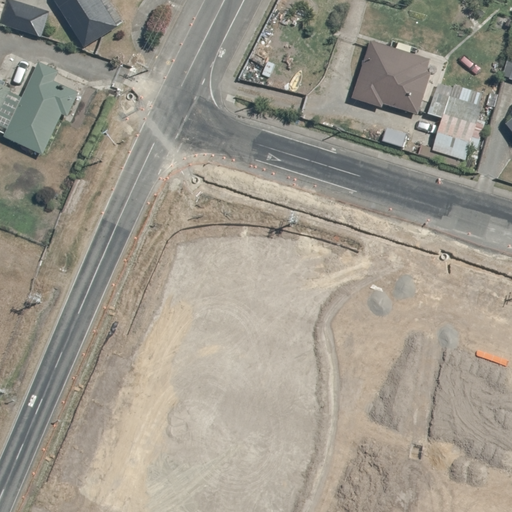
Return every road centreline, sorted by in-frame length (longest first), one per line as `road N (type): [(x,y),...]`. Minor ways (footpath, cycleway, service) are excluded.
road 1 (unclassified): [(0,497),(167,115)]
road 2 (unclassified): [(511,225),(167,115)]
road 3 (unclassified): [(226,0),(167,115)]
